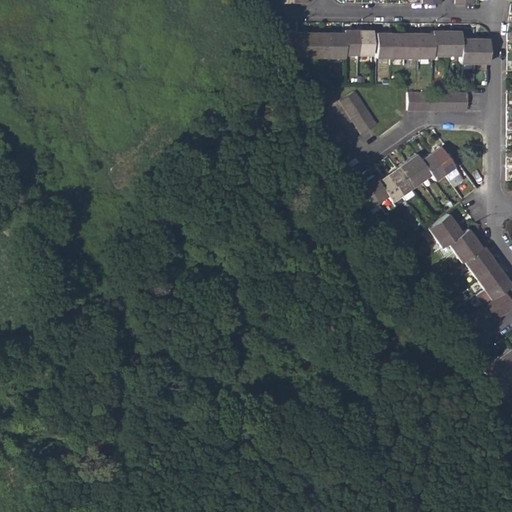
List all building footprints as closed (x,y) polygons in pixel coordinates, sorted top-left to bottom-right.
[(341,33),(341,54),(355,54),(355,30),(341,30),(341,33)] [(355,30),(355,54),(369,54),(370,30),(355,30)] [(430,33),(430,54),(443,55),(443,31),(430,31),(430,33)] [(443,55),(458,55),(458,38),(458,31),(443,31),(443,55)] [(285,56),(298,56),(298,32),(285,32),(285,56)] [(298,56),(312,56),(313,32),(298,32),(298,56)] [(312,56),(327,57),(327,33),(313,32),(312,56)] [(341,54),(341,33),(327,33),(327,57),(341,57),(341,54)] [(373,33),(373,57),(387,57),(387,33),(373,33)] [(387,33),(387,57),(401,57),(401,33),(387,33)] [(401,33),(401,57),(416,57),(416,33),(401,33)] [(416,33),(416,57),(430,57),(430,54),(430,33),(416,33)] [(458,55),(458,62),(472,62),(472,38),(458,38),(458,55)] [(472,38),(472,62),(486,62),(486,39),(472,38)] [(337,100),(341,106),(355,96),(352,91),(337,100)] [(341,106),(345,112),(360,102),(355,96),(341,106)] [(345,112),(348,117),(363,107),(360,102),(345,112)] [(348,117),(352,123),(367,113),(363,107),(348,117)] [(310,118),(314,123),(329,114),(325,108),(310,118)] [(352,123),(356,129),(371,118),(367,113),(352,123)] [(314,123),(318,129),(332,119),(329,114),(314,123)] [(356,129),(359,134),(368,128),(374,124),(371,118),(356,129)] [(318,129),(321,135),(336,125),(332,119),(318,129)] [(321,135),(325,140),(340,131),(336,125),(321,135)] [(325,140),(329,146),(343,137),(340,131),(325,140)] [(329,146),(332,151),(347,141),(343,137),(329,146)] [(428,153),(442,173),(452,166),(438,146),(428,153)] [(428,174),(433,180),(442,173),(428,153),(418,160),(428,174)] [(405,160),(419,180),(428,174),(418,160),(414,154),(405,160)] [(395,167),(409,187),(419,180),(405,160),(395,167)] [(386,174),(400,194),(409,187),(395,167),(386,174)] [(386,174),(376,181),(386,195),(390,201),(400,194),(386,174)] [(376,202),(386,195),(376,181),(371,175),(362,182),(376,202)] [(352,189),(366,209),(376,202),(362,182),(352,189)] [(427,227),(433,237),(452,223),(446,214),(427,227)] [(433,237),(440,246),(446,242),(459,233),(452,223),(433,237)] [(446,242),(453,252),(473,238),(466,229),(459,233),(446,242)] [(453,252),(460,262),(462,260),(480,248),(473,238),(453,252)] [(462,260),(469,269),(488,256),(481,247),(480,248),(462,260)] [(469,269),(475,279),(495,265),(488,256),(469,269)] [(475,279),(483,289),(502,275),(495,265),(475,279)] [(474,294),(481,304),(509,284),(502,275),(483,289),(474,294)] [(499,295),(509,309),(511,306),(511,303),(503,291),(499,295)] [(494,298),(504,312),(509,309),(499,295),(494,298)] [(489,302),(499,316),(504,312),(494,298),(489,302)] [(483,306),(493,320),(499,316),(489,302),(483,306)] [(477,310),(487,324),(493,320),(483,306),(477,310)] [(472,314),(482,328),(487,324),(477,310),(472,314)] [(466,318),(476,332),(482,328),(472,314),(466,318)] [(461,322),(471,336),(476,332),(466,318),(461,322)] [(455,326),(465,340),(471,336),(461,322),(455,326)] [(500,355),(511,372),(511,352),(510,349),(500,355)] [(490,362),(504,381),(511,375),(511,372),(500,355),(490,362)] [(480,369),(494,388),(504,381),(490,362),(480,369)] [(509,388),(504,381),(494,388),(499,394),(509,388)]
